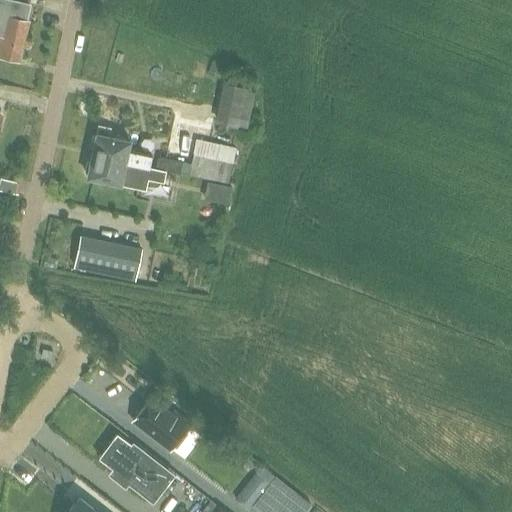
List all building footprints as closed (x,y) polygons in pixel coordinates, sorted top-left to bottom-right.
[(30,20),(27,20),(30,4),(12,0),(0,0),(0,57),(21,62),(24,47),(28,48),(29,41),(26,40),(30,20)] [(92,134),(89,145),(92,146),(91,155),(149,167),(152,154),(130,149),(132,138),(111,134),(112,128),(99,125),(97,131),(96,130),(95,135),(92,134)] [(191,163),(189,175),(195,176),(229,183),(236,147),(196,139),(191,163)] [(86,161),(84,172),(87,173),(86,177),(122,184),(145,189),(147,178),(164,181),(166,170),(156,168),(149,167),(91,155),(89,161),(86,161)] [(158,157),(156,168),(166,170),(181,173),(183,161),(158,157)] [(207,181),(204,198),(228,202),(231,186),(207,181)] [(113,242),(106,272),(134,278),(141,248),(113,242)] [(202,436),(188,425),(190,423),(152,394),(132,419),(170,449),(171,447),(185,457),(202,436)] [(170,473),(130,442),(129,442),(110,466),(119,474),(115,479),(124,486),(128,481),(150,498),(170,473)] [(262,491),(251,505),(260,511),(265,511),(287,484),(275,475),(262,491)] [(249,481),(236,498),(248,508),(251,505),(262,491),(249,481)] [(98,511),(79,497),(67,511),(98,511)]
